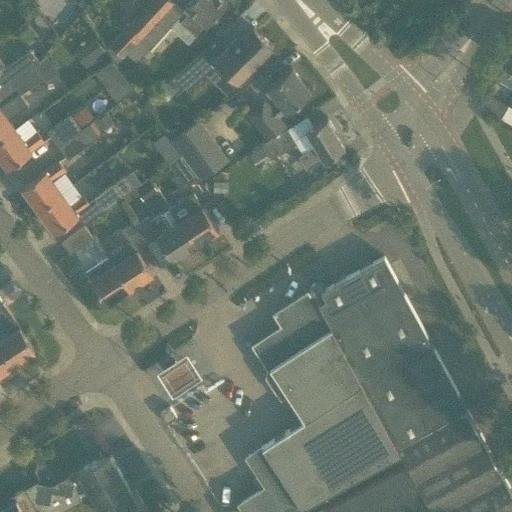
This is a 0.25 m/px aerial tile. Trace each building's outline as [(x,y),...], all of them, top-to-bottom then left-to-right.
[(74,0),(33,0),(61,20),(75,1),(74,0)] [(139,39),(174,1),(172,0),(150,0),(109,44),(110,45),(106,48),(116,62),(139,39)] [(150,48),(170,27),(188,43),(196,35),(206,23),(207,24),(227,1),(225,0),(191,0),(183,9),(181,12),(172,4),(174,2),(174,1),(139,39),(149,48),(150,48)] [(28,21),(39,35),(49,27),(38,13),(28,21)] [(215,59),(243,86),(260,74),(260,73),(259,73),(252,67),(273,45),(254,27),(243,39),(239,35),(215,59)] [(0,89),(34,64),(38,62),(29,50),(6,67),(0,59),(0,89)] [(216,70),(200,52),(182,68),(199,85),(216,70)] [(38,62),(34,64),(43,77),(54,69),(45,57),(38,62)] [(20,93),(43,77),(34,64),(0,89),(0,138),(15,127),(8,118),(28,104),(20,93)] [(280,102),(257,120),(270,138),(286,127),(278,117),(287,110),(311,91),(292,68),(268,87),(280,102)] [(501,117),(507,108),(508,105),(488,93),(481,104),(501,117)] [(80,129),(89,122),(81,111),(72,117),(80,129)] [(58,145),(80,129),(72,117),(70,114),(47,130),(58,145)] [(344,146),(327,117),(306,129),(315,145),(298,155),(306,168),(323,158),(324,158),(344,146)] [(171,140),(200,179),(229,158),(199,119),(171,140)] [(179,122),(172,120),(165,126),(173,136),(184,128),(179,122)] [(58,145),(67,159),(99,136),(89,122),(80,129),(58,145)] [(15,127),(0,138),(0,155),(8,167),(31,150),(31,149),(44,140),(37,131),(24,140),(15,127)] [(262,143),(264,146),(250,154),(254,161),(267,153),(270,158),(296,143),(286,127),(270,138),(262,143)] [(181,153),(169,162),(184,185),(197,177),(181,153)] [(38,209),(61,192),(52,180),(65,170),(58,160),(45,170),(45,169),(22,186),(38,209)] [(131,169),(94,196),(104,209),(141,182),(131,169)] [(61,192),(38,209),(54,231),(77,214),(90,204),(83,195),(70,204),(61,192)] [(193,192),(183,198),(170,207),(196,244),(218,229),(202,204),(202,205),(193,192)] [(147,216),(135,224),(147,242),(162,265),(172,258),(173,259),(196,244),(170,207),(150,220),(147,216)] [(126,255),(114,264),(113,264),(130,288),(153,272),(137,248),(147,242),(135,224),(133,221),(121,229),(126,236),(117,242),(126,255)] [(84,224),(78,229),(61,241),(70,253),(93,236),(84,224)] [(107,303),(130,288),(113,264),(114,264),(108,255),(85,270),(107,303)] [(309,286),(313,292),(401,454),(406,464),(415,481),(486,442),(384,256),(325,289),(320,280),(309,286)] [(241,503),(246,511),(294,511),(401,454),(313,292),(278,315),(285,326),(256,345),(274,374),(267,378),(280,399),(288,394),(304,420),(248,456),(267,486),(241,503)] [(0,315),(11,332),(0,338),(0,345),(13,365),(36,350),(20,326),(4,303),(3,303),(0,298),(0,315)] [(0,373),(13,365),(0,345),(0,373)] [(186,352),(155,372),(171,397),(202,377),(186,352)] [(176,417),(170,407),(160,413),(166,423),(176,417)] [(511,511),(511,490),(486,442),(415,481),(432,511),(511,511)] [(38,511),(58,511),(91,494),(123,477),(110,452),(64,477),(69,486),(46,498),(49,504),(37,510),(38,511)] [(432,511),(415,481),(406,464),(319,511),(432,511)] [(119,511),(148,511),(135,487),(130,490),(123,477),(91,494),(101,511),(115,511),(118,511),(119,511)] [(36,481),(25,488),(37,510),(49,504),(46,498),(36,481)] [(38,511),(37,510),(25,488),(3,500),(5,505),(0,507),(0,511),(38,511)]
